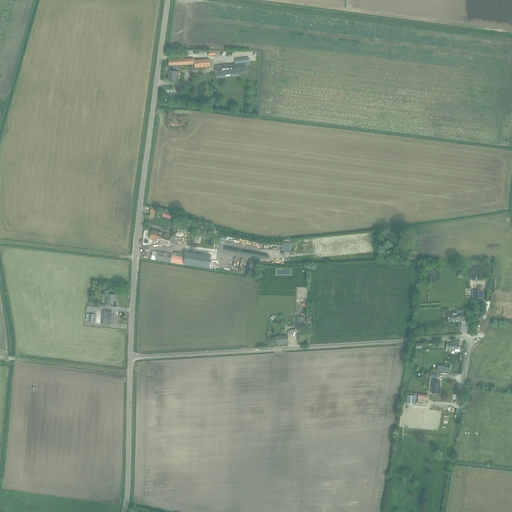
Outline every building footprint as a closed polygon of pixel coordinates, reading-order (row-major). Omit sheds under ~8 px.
[(177,81),(178,72),(177,72),(177,66),(195,65),(195,68),(210,67),(209,59),(195,60),(194,59),(169,60),(169,66),(170,66),(168,80),(177,81)] [(243,63),(216,66),(217,74),(244,71),(243,63)] [(152,230),(149,238),(160,241),(159,242),(169,245),(172,236),(152,230)] [(189,246),(190,239),(182,238),(183,234),(178,233),(177,240),(179,241),(179,245),(189,246)] [(311,241),(292,242),(293,256),(312,255),(311,241)] [(156,257),(155,260),(185,265),(186,258),(172,256),(172,254),(157,252),(156,257),(156,256),(155,257),(156,257)] [(186,258),(185,265),(210,268),(212,256),(187,252),(186,258)] [(483,290),(473,290),(474,299),(484,298),(483,290)] [(106,300),(106,304),(113,305),(114,299),(115,300),(115,295),(108,294),(109,291),(105,291),(104,296),(107,296),(107,300),(106,300)] [(450,322),(460,321),(467,321),(466,310),(458,310),(458,313),(450,313),(450,322)] [(103,312),(102,324),(111,325),(112,313),(103,312)] [(297,329),(305,329),(305,317),(297,317),(297,329)] [(287,336),(275,336),(275,344),(288,343),(287,336)] [(460,349),(460,342),(456,342),(456,344),(446,344),(446,351),(455,350),(455,352),(459,352),(459,349),(460,349)] [(439,389),(440,382),(433,381),(431,393),(440,394),(440,389),(439,389)]
